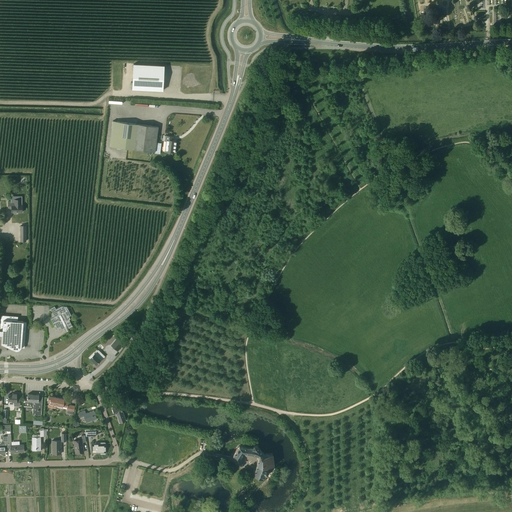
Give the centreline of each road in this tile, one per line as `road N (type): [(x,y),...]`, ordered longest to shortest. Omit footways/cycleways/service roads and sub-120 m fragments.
road 1 (track): [(511,51),(290,77),(275,117),(213,197),(186,249),(154,395)]
road 2 (track): [(251,404),(247,338),(291,254),(324,220),(382,172),(435,149),(468,142),(511,155)]
road 3 (track): [(276,411),(318,416),(352,407),(450,343),(511,377)]
road 4 (tertiary): [(511,42),(398,48),(310,41)]
road 5 (residential): [(0,466),(113,459),(110,429),(87,387)]
road 6 (secondary): [(171,246),(234,92)]
road 7 (secondary): [(70,360),(140,303),(171,246)]
road 8 (secondary): [(171,246),(131,302),(68,355)]
road 9 (track): [(291,511),(309,479),(306,449),(276,411),(251,404)]
road 10 (track): [(297,76),(360,189)]
